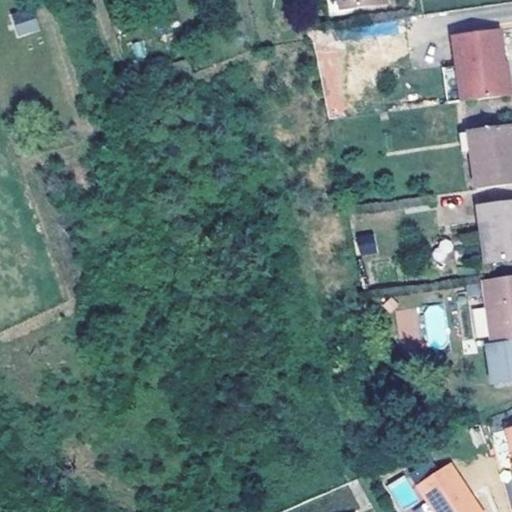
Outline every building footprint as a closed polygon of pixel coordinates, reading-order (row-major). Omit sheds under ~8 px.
[(323,0),(327,14),(339,12),(338,6),(337,0),(323,0)] [(17,37),(40,31),(36,18),(13,24),(17,37)] [(504,90),(500,58),(502,58),(499,27),(450,33),(458,97),(504,90)] [(500,58),(504,90),(510,89),(506,58),(502,58),(500,58)] [(473,185),(511,179),(511,166),(510,151),(509,144),(511,142),(511,122),(470,127),(473,152),(468,153),(473,185)] [(473,152),(470,127),(464,128),(468,153),(473,152)] [(453,129),(457,154),(468,153),(464,128),(453,129)] [(511,197),(473,203),(480,259),(511,254),(511,197)] [(511,270),(477,275),(486,340),(511,336),(511,270)] [(448,347),(445,305),(423,306),(426,348),(448,347)] [(418,310),(397,310),(396,341),(417,342),(418,310)] [(511,336),(486,340),(487,346),(482,347),(486,377),(511,373),(511,336)] [(448,455),(415,478),(438,511),(477,511),(484,507),(448,455)] [(405,474),(384,486),(399,511),(400,511),(420,501),(405,474)]
